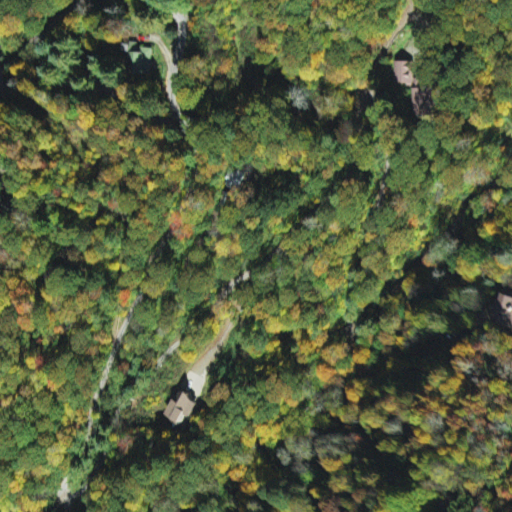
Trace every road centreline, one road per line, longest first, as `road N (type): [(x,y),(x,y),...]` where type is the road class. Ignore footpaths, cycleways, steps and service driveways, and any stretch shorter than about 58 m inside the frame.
road 1 (residential): [(511,180),(477,200),(396,287),(374,327),(357,334),(348,307),(388,163),(383,116),(367,95),(359,160),(139,383),(87,486),(54,503)]
road 2 (residential): [(158,0),(181,24),(170,93),(204,170),(158,253),(102,381),(73,478),(50,511)]
